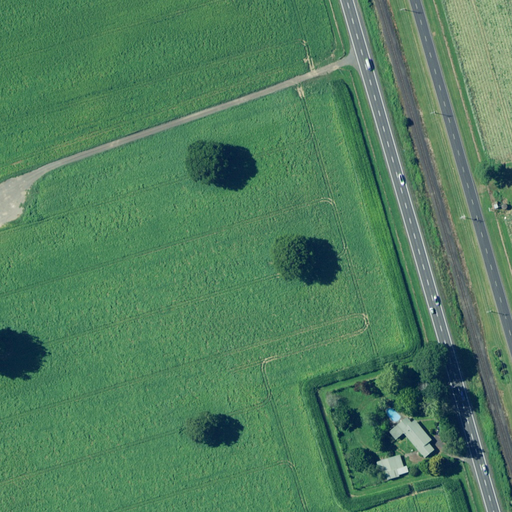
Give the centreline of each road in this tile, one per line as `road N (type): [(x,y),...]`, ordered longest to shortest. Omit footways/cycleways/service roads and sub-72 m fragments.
road 1 (primary): [(340,0),(489,511)]
road 2 (tertiary): [(418,0),(511,326)]
road 3 (track): [(357,56),(132,137)]
